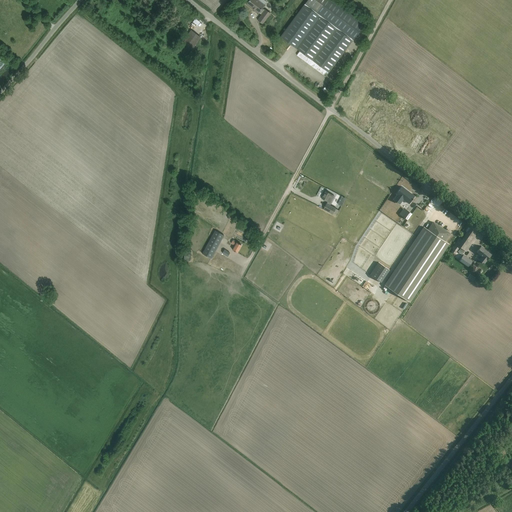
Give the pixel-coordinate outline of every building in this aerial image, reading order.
[(264,5),(257,0),(248,0),(246,4),(258,13),(258,12),(261,15),(257,20),(262,24),(270,13),(265,10),(264,11),(261,8),(264,5)] [(364,24),(331,0),(306,0),(280,37),(299,51),(296,55),(322,74),(325,70),(328,73),(342,54),(345,57),(350,50),(346,48),(364,24)] [(190,30),(177,49),(187,56),(200,38),(190,30)] [(391,105),(389,108),(394,112),(400,104),(397,101),(393,106),(391,105)] [(404,102),(398,118),(408,122),(412,110),(411,110),(412,106),(404,102)] [(367,109),(362,116),(369,121),(368,122),(372,125),(379,117),(372,111),(371,112),(367,109)] [(416,134),(385,117),(377,130),(409,147),(416,134)] [(385,137),(382,141),(389,146),(392,142),(385,137)] [(402,187),(399,191),(397,193),(399,195),(395,199),(400,204),(404,199),(409,203),(415,196),(402,187)] [(321,198),(328,202),(327,204),(326,203),(323,209),(332,214),(335,209),(335,208),(329,205),(330,203),(334,196),(325,191),(321,198)] [(407,210),(403,216),(408,220),(412,214),(407,210)] [(410,302),(448,246),(449,244),(444,241),(447,237),(431,226),(429,230),(424,227),(385,286),(410,302)] [(470,228),(462,240),(460,238),(451,250),(456,254),(461,247),(459,251),(463,254),(466,250),(467,251),(478,234),(470,228)] [(224,235),(214,230),(202,254),(211,259),(224,235)] [(241,245),(236,242),(236,243),(232,241),(231,243),(234,245),(232,250),(237,253),(241,245)] [(482,256),(479,260),(485,264),(492,255),(482,247),(477,252),(482,256)] [(469,267),(473,261),(465,255),(461,261),(469,267)] [(382,283),(390,270),(378,262),(370,275),(382,283)]
